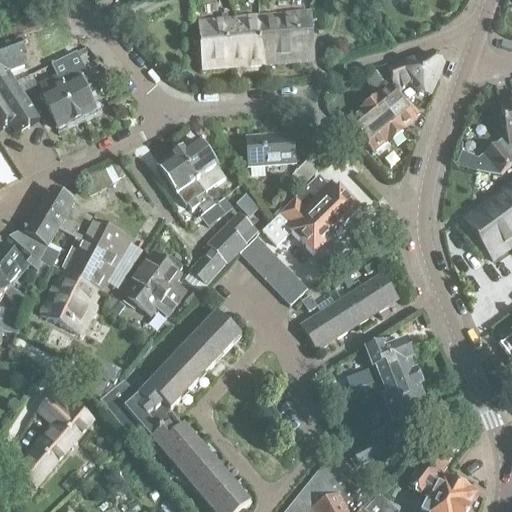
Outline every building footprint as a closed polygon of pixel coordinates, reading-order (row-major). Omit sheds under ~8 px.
[(273,18),(276,67),(312,64),(309,15),(273,18)] [(273,18),(237,21),(240,69),(276,67),(273,18)] [(202,72),(240,69),(237,21),(198,24),(202,72)] [(0,79),(9,74),(24,69),(13,39),(0,44),(0,79)] [(51,67),(56,79),(79,122),(96,114),(89,101),(98,97),(77,55),(51,67)] [(377,72),(378,72),(387,86),(390,88),(392,87),(394,89),(395,90),(399,95),(400,94),(401,95),(410,88),(411,89),(429,97),(443,67),(432,56),(389,73),(386,68),(377,72)] [(374,94),(387,86),(378,72),(365,80),(374,94)] [(0,79),(0,133),(11,126),(14,132),(18,130),(21,135),(39,122),(22,97),(14,85),(9,76),(8,75),(0,79)] [(31,77),(14,85),(22,97),(37,89),(31,77)] [(60,132),(79,122),(56,79),(40,87),(46,97),(43,98),(60,132)] [(350,127),(362,141),(408,104),(399,95),(395,90),(386,98),(378,104),(376,101),(362,113),(364,116),(350,127)] [(511,102),(505,105),(506,110),(499,111),(508,150),(502,154),(496,147),(483,158),(500,178),(511,168),(511,102)] [(401,132),(420,116),(408,104),(362,141),(373,155),(388,143),(390,145),(403,135),(401,132)] [(295,168),(293,138),(246,141),(248,171),(295,168)] [(199,143),(179,156),(207,195),(226,182),(199,143)] [(243,165),(235,153),(225,160),(233,172),(243,165)] [(188,209),(191,214),(198,209),(204,217),(215,208),(206,196),(207,195),(179,156),(158,171),(178,199),(185,210),(188,209)] [(303,189),(318,174),(316,172),(318,169),(310,161),(286,185),(297,195),(303,189)] [(101,195),(101,194),(119,184),(110,166),(80,181),(90,200),(101,195)] [(286,229),(297,241),(345,196),(339,190),(334,195),(318,179),(279,217),(288,227),(286,229)] [(228,188),(231,194),(241,187),(237,182),(228,188)] [(511,186),(462,221),(493,265),(511,251),(511,186)] [(25,238),(47,251),(47,250),(58,233),(71,212),(74,206),(58,196),(51,192),(45,203),(27,232),(25,238)] [(297,241),(314,258),(331,241),(335,245),(347,234),(343,230),(361,213),(345,196),(297,241)] [(246,197),(236,208),(249,221),(258,213),(246,197)] [(218,206),(203,218),(211,229),(227,217),(218,206)] [(61,272),(62,272),(62,274),(101,297),(109,282),(111,279),(122,261),(131,245),(109,233),(92,224),(92,223),(91,222),(92,222),(87,219),(86,220),(71,212),(58,233),(59,233),(76,242),(61,272)] [(250,229),(242,219),(230,229),(239,239),(250,229)] [(212,252),(190,275),(207,289),(226,267),(244,249),(227,229),(207,247),(212,252)] [(18,248),(31,258),(39,265),(47,251),(25,238),(27,232),(9,240),(18,248)] [(256,240),(239,258),(249,268),(267,251),(256,240)] [(2,249),(0,251),(0,281),(11,291),(28,270),(2,249)] [(39,265),(41,266),(51,272),(59,256),(47,250),(47,251),(39,265)] [(249,268),(257,277),(275,260),(267,251),(249,268)] [(155,257),(138,279),(177,308),(187,295),(176,286),(183,277),(179,275),(183,270),(168,260),(165,264),(155,257)] [(26,265),(37,274),(41,266),(39,265),(31,258),(26,265)] [(257,277),(266,286),(283,268),(275,260),(257,277)] [(36,279),(35,280),(42,283),(45,285),(51,272),(41,266),(37,274),(35,279),(36,279)] [(375,273),(371,267),(364,271),(368,278),(375,273)] [(266,286),(274,294),(292,277),(283,268),(266,286)] [(94,309),(101,297),(62,274),(59,279),(40,318),(60,328),(82,339),(97,311),(94,309)] [(274,294),(282,302),(300,285),(292,277),(274,294)] [(381,277),(362,289),(379,316),(399,303),(381,277)] [(343,285),(347,291),(354,286),(349,278),(343,285)] [(134,313),(139,308),(152,319),(156,313),(168,321),(177,308),(138,279),(124,298),(126,299),(123,304),(134,313)] [(37,294),(42,283),(35,280),(30,290),(37,294)] [(0,304),(11,291),(0,281),(0,304)] [(307,293),(300,285),(282,302),(290,310),(307,293)] [(342,302),(358,329),(379,316),(362,289),(342,302)] [(334,307),(321,315),(338,342),(358,329),(342,302),(341,302),(334,292),(327,297),(334,307)] [(27,303),(20,297),(11,307),(19,313),(27,303)] [(309,315),(317,310),(310,299),(302,304),(309,315)] [(118,319),(125,310),(112,300),(106,309),(118,319)] [(0,321),(21,327),(24,316),(0,310),(0,321)] [(338,342),(321,315),(299,329),(316,356),(338,342)] [(172,413),(242,339),(218,317),(140,397),(122,384),(99,403),(142,452),(153,443),(210,511),(245,511),(250,508),(172,413)] [(0,333),(2,334),(10,336),(11,336),(18,338),(21,327),(0,321),(0,333)] [(141,329),(134,324),(131,328),(137,333),(141,329)] [(511,336),(511,338),(500,348),(511,363),(511,336)] [(346,382),(352,398),(368,391),(368,389),(381,384),(381,383),(399,376),(396,369),(410,363),(414,362),(406,344),(392,349),(390,344),(386,345),(366,353),(373,369),(375,368),(376,370),(346,382)] [(399,376),(381,383),(381,384),(388,400),(384,401),(394,426),(419,416),(418,412),(427,408),(418,387),(422,386),(416,373),(414,374),(410,363),(396,369),(399,376)] [(82,392),(100,402),(101,401),(110,385),(113,378),(94,369),(91,376),(82,392)] [(35,372),(24,370),(22,382),(34,384),(35,372)] [(39,415),(54,428),(16,472),(37,490),(94,423),(74,406),(70,410),(55,397),(39,415)] [(380,441),(352,456),(358,468),(359,467),(363,476),(379,467),(375,459),(386,453),(380,441)] [(407,487),(431,501),(432,500),(446,508),(449,503),(462,511),(468,511),(476,499),(471,496),(471,494),(465,491),(463,492),(453,486),(453,484),(448,482),(447,483),(443,481),(442,482),(439,480),(448,468),(447,467),(453,458),(439,448),(432,458),(429,456),(407,487)] [(364,511),(371,504),(327,463),(287,511),(364,511)] [(371,504),(364,511),(395,511),(380,498),(372,505),(371,504)] [(462,511),(449,503),(446,508),(432,500),(431,501),(427,508),(426,507),(422,511),(462,511)]
